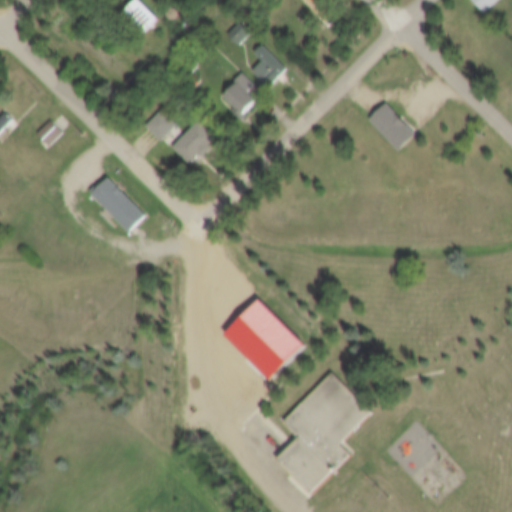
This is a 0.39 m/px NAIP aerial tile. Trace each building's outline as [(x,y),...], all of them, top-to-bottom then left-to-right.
[(138,0),(160,21),(145,36),(124,15),(138,0)] [(303,0),(319,0),(338,22),(329,30),(303,0)] [(499,0),(485,14),(471,0),(499,0)] [(239,25),(250,36),(238,48),(227,37),(239,25)] [(262,64),(254,56),(262,48),(285,70),(276,78),(273,75),(265,84),(253,73),(262,64)] [(251,94),(259,102),(244,117),(227,99),(238,87),(235,84),(243,75),(257,88),(251,94)] [(390,105),(421,136),(404,154),(373,123),(390,105)] [(161,113),(175,127),(159,142),(145,129),(161,113)] [(0,120),(5,115),(12,123),(0,135),(0,120)] [(201,156),(192,166),(174,149),(200,123),(217,140),(211,147),(214,149),(204,159),(201,156)] [(50,124),(61,136),(48,148),(36,136),(50,124)] [(111,179),(148,216),(130,234),(90,195),(95,188),(98,191),(111,179)] [(343,446),(354,456),(316,495),(282,461),(303,440),(287,424),(336,374),(375,414),(343,446)]
